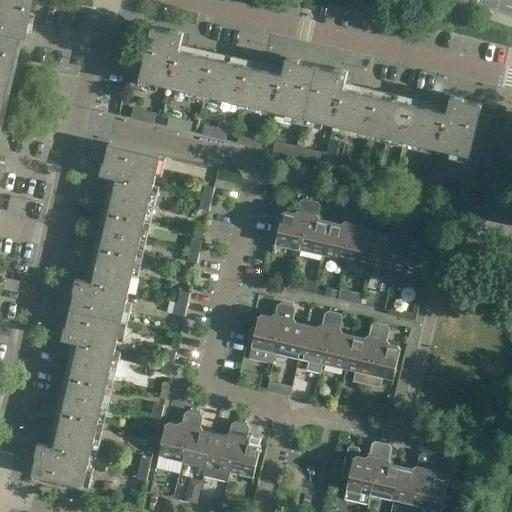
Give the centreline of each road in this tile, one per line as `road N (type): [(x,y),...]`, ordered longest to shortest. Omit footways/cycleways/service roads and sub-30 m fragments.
road 1 (residential): [(282,421),(273,405),(217,392),(208,374),(254,176),(245,159),(75,119)]
road 2 (residential): [(511,78),(180,0)]
road 3 (residential): [(15,404),(75,119)]
road 4 (residential): [(282,421),(311,408),(404,430)]
road 5 (residential): [(75,119),(108,0)]
